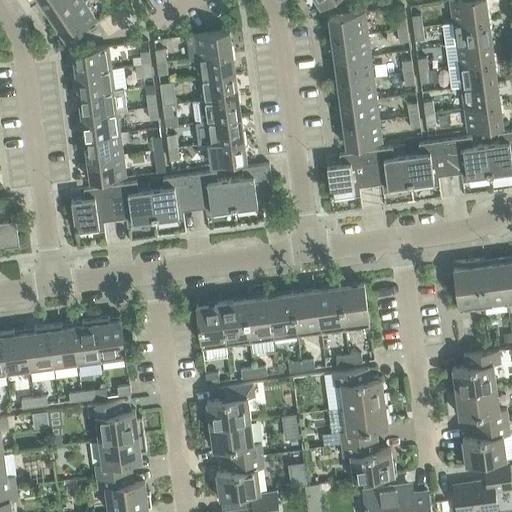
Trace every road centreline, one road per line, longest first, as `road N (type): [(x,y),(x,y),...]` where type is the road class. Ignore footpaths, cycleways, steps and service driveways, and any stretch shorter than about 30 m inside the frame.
road 1 (residential): [(53,285),(29,91),(15,34),(0,10)]
road 2 (residential): [(308,250),(280,25),(270,0)]
road 3 (residential): [(186,511),(154,272)]
road 4 (residential): [(428,463),(399,240)]
road 5 (residential): [(154,272),(308,250)]
